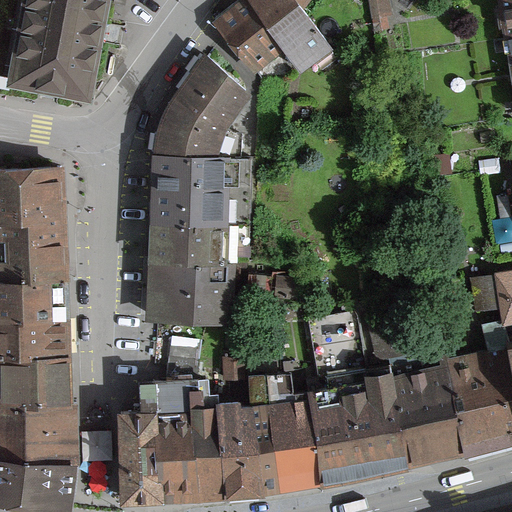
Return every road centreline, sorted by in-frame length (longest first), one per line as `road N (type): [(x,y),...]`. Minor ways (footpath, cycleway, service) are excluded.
road 1 (residential): [(106,142),(98,413)]
road 2 (residential): [(204,0),(106,142)]
road 3 (primary): [(361,511),(511,471)]
